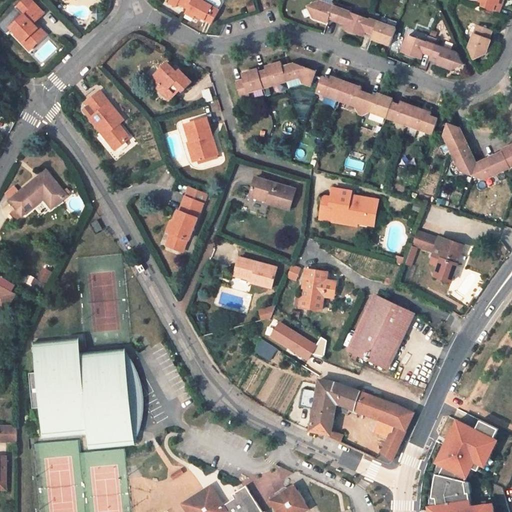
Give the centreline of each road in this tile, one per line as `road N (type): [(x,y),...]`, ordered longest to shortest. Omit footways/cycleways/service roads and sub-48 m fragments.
road 1 (residential): [(401,483),(232,400),(211,380),(106,187),(44,98)]
road 2 (residential): [(511,45),(495,81),(462,94),(280,33),(212,51),(134,7)]
road 3 (secondary): [(401,483),(435,395),(511,278)]
road 4 (residential): [(134,7),(44,98)]
